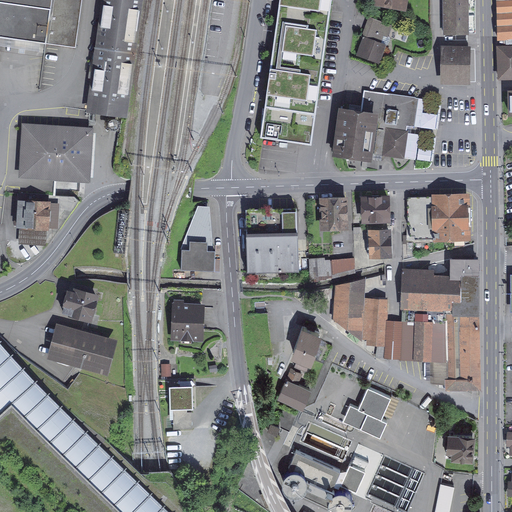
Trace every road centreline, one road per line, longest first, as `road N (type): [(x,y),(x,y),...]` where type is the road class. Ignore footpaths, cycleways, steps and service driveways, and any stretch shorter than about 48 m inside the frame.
road 1 (unclassified): [(0,292),(43,264),(101,197),(225,187)]
road 2 (unclassified): [(231,187),(490,180)]
road 3 (residential): [(491,406),(466,405),(344,349),(322,321),(260,306)]
road 4 (primary): [(490,180),(491,406)]
road 5 (unclassified): [(225,187),(242,386)]
road 6 (residential): [(258,0),(231,187)]
road 7 (motorway): [(131,511),(0,376)]
road 8 (primary): [(487,0),(490,180)]
road 9 (motorway): [(280,511),(242,386)]
